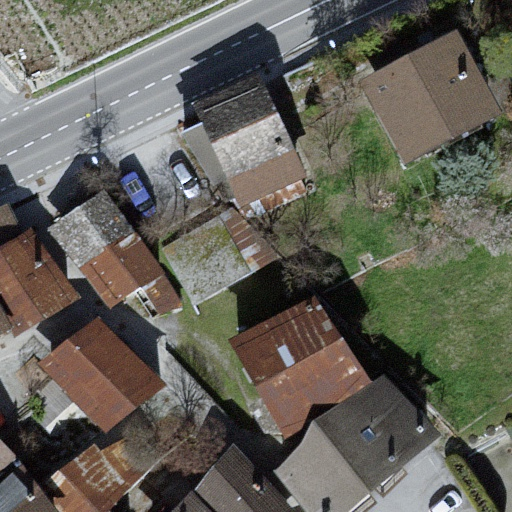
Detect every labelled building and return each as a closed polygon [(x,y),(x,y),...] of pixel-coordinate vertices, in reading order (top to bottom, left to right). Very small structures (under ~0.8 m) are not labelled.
[(511,102),(459,19),(366,77),(421,164),(511,106),(511,102)] [(262,86),(190,128),(236,204),(307,162),(262,86)] [(112,174),(61,209),(124,300),(175,265),(112,174)] [(15,340),(83,305),(4,210),(0,211),(0,307),(11,332),(15,340)] [(322,286),(243,335),(303,431),(382,382),(322,286)] [(0,337),(11,332),(0,307),(0,337)] [(88,324),(39,367),(97,432),(146,389),(88,324)] [(370,405),(306,457),(349,511),(376,511),(425,473),(370,405)] [(0,444),(0,470),(12,458),(0,444)] [(111,511),(60,452),(0,503),(0,511),(111,511)] [(256,511),(226,479),(188,511),(256,511)]
